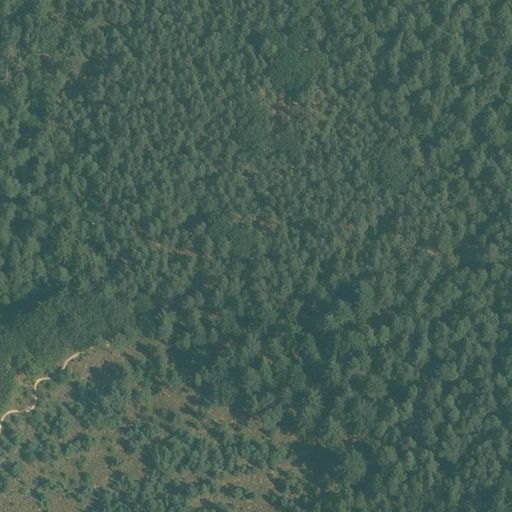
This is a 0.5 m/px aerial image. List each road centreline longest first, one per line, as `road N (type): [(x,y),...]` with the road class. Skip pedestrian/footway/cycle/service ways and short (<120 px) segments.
road 1 (track): [(0,377),(76,332),(226,295),(373,291),(422,279),(459,253),(387,127),(348,104),(319,61),(257,0)]
road 2 (track): [(458,511),(402,489),(185,361),(76,332)]
road 3 (track): [(440,266),(437,295),(398,342),(385,388),(366,411),(320,511)]
